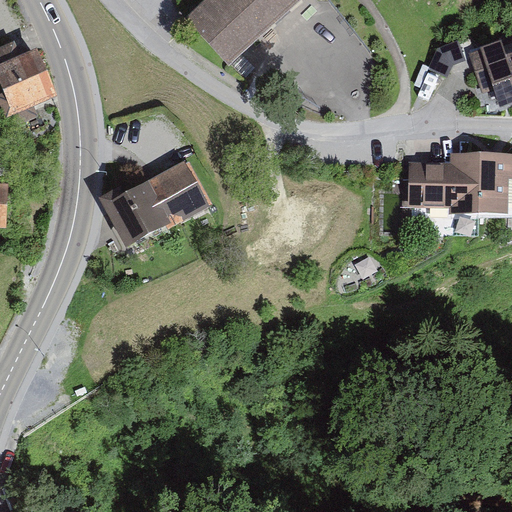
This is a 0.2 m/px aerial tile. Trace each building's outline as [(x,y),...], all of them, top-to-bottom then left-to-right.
[(324,0),(224,0),(199,20),(238,69),(324,0)] [(440,78),(469,71),(464,48),(435,54),(440,78)] [(44,57),(4,71),(21,117),(61,102),(44,57)] [(511,59),(491,66),(504,110),(511,107),(511,59)] [(12,150),(0,149),(0,229),(13,230),(12,150)] [(511,160),(451,161),(451,216),(511,215),(511,160)] [(156,190),(117,210),(141,255),(220,213),(196,168),(156,190)]
